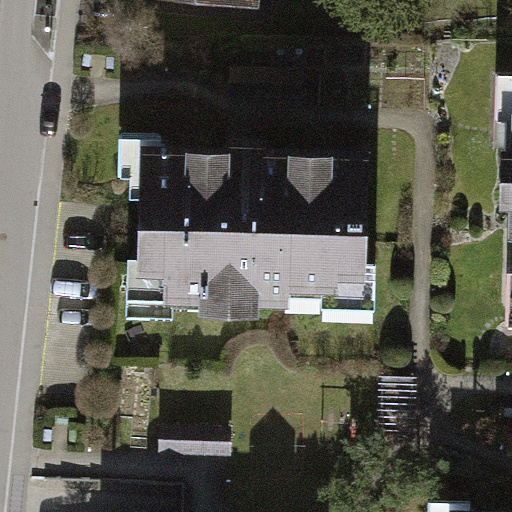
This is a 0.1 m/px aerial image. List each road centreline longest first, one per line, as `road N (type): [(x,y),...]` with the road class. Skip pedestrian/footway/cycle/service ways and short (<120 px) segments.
road 1 (residential): [(33,0),(13,179)]
road 2 (residential): [(13,179),(0,306)]
